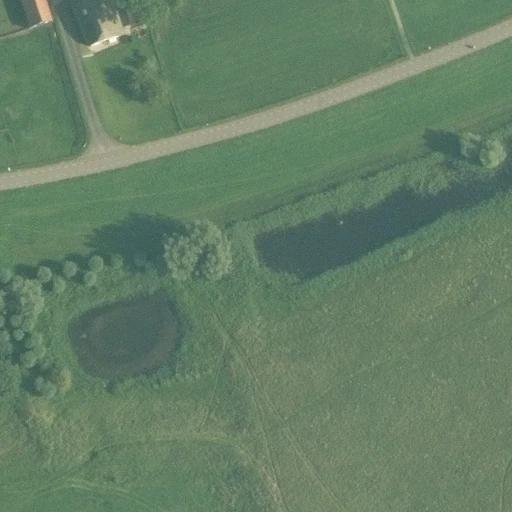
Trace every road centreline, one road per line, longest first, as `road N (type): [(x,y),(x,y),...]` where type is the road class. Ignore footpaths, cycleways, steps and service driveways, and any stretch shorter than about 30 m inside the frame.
road 1 (tertiary): [(0,185),(253,126),(511,27)]
road 2 (track): [(270,195),(420,148),(511,107)]
